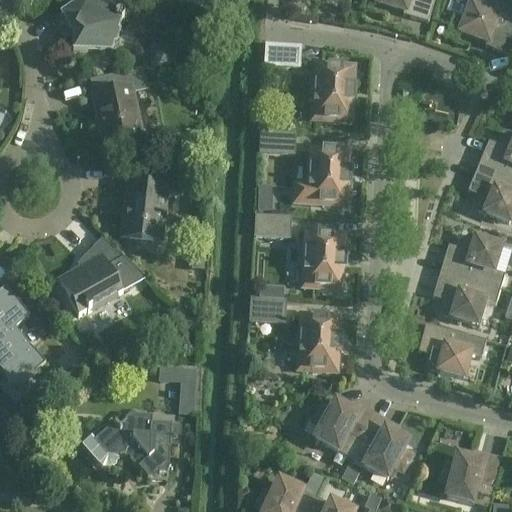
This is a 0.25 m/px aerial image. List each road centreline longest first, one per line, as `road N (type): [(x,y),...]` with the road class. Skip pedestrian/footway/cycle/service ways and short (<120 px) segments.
road 1 (residential): [(511,425),(376,382),(391,50)]
road 2 (residential): [(32,151),(46,151),(68,174),(56,227),(20,235),(0,204)]
road 3 (residential): [(32,151),(34,58),(0,5)]
road 4 (residential): [(511,97),(391,50)]
road 5 (residential): [(391,50),(266,34)]
